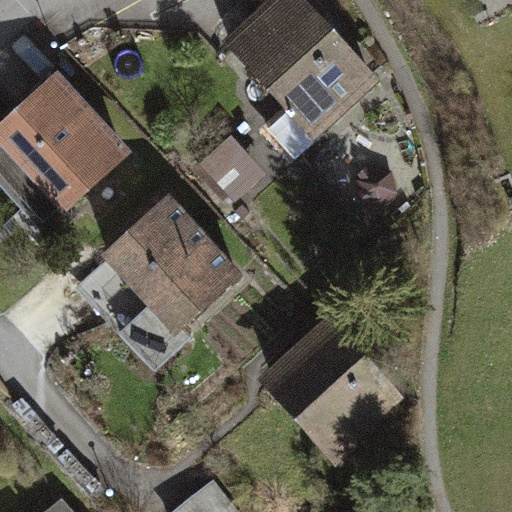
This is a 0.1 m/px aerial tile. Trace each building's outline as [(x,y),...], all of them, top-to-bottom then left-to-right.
[(296,0),(285,0),(234,48),(291,110),(268,130),(294,159),(323,133),(317,127),(369,79),(296,0)] [(58,83),(0,136),(0,179),(26,207),(47,187),(66,208),(124,154),(58,83)] [(225,147),(205,166),(236,199),(256,180),(225,147)] [(393,192),(390,174),(372,168),(357,181),(361,200),(380,205),(393,192)] [(171,203),(110,258),(154,306),(122,335),(154,370),(188,340),(178,329),(237,275),(171,203)] [(393,399),(329,329),(274,379),(330,441),(359,415),(366,423),(393,399)] [(179,511),(236,511),(213,484),(179,511)]
